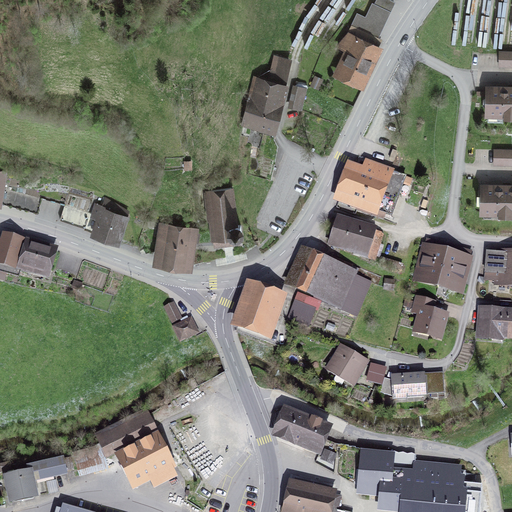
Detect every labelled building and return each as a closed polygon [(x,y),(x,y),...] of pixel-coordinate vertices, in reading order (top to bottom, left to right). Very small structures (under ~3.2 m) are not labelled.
[(353,28),(375,38),(393,1),(390,0),(376,0),(374,4),(372,3),(365,17),(357,13),(350,27),(353,28)] [(380,41),(375,38),(353,28),(338,45),(350,51),(339,74),(360,83),(380,41)] [(511,51),(500,52),(499,66),(511,66),(511,51)] [(277,58),(271,82),(259,79),(247,126),(251,127),(252,123),(271,128),(289,61),(277,58)] [(319,87),(323,77),(315,74),(311,83),(319,87)] [(289,106),(301,109),(305,89),(294,87),(289,106)] [(511,88),(488,88),(488,114),(511,114),(511,88)] [(511,150),(494,150),(494,164),(511,164),(511,150)] [(405,177),(368,164),(365,174),(351,169),(340,198),(374,210),(391,217),(405,177)] [(511,186),(483,186),(482,212),(511,212),(511,186)] [(1,187),(0,196),(0,202),(38,213),(42,198),(1,187)] [(208,190),(214,246),(242,243),(241,237),(242,237),(241,225),(236,225),(231,188),(208,190)] [(91,216),(97,218),(96,220),(90,218),(90,214),(65,205),(61,220),(85,228),(85,230),(116,240),(126,210),(105,197),(102,205),(96,203),(91,216)] [(366,253),(373,232),(339,221),(331,246),(347,251),(348,248),(366,253)] [(157,262),(160,263),(161,261),(172,263),(172,265),(174,266),(175,263),(186,265),(185,267),(189,268),(189,266),(191,266),(197,232),(161,226),(155,260),(157,261),(157,262)] [(0,255),(0,271),(10,275),(20,242),(5,237),(0,255)] [(22,266),(47,273),(53,252),(20,242),(10,275),(19,277),(22,266)] [(448,284),(450,283),(460,286),(467,260),(426,249),(419,275),(430,277),(431,280),(430,282),(447,286),(448,284)] [(511,254),(487,253),(486,273),(499,274),(498,282),(511,282),(511,254)] [(291,283),(315,294),(329,265),(305,254),(291,283)] [(329,265),(315,294),(314,298),(319,300),(357,317),(371,282),(355,276),(358,269),(332,258),(329,265)] [(402,266),(382,259),(381,263),(400,270),(402,266)] [(267,334),(279,299),(251,289),(238,324),(267,334)] [(313,299),(298,293),(287,319),(308,327),(319,300),(314,298),(313,299)] [(422,309),(416,328),(426,331),(430,335),(440,337),(446,316),(431,312),(434,303),(417,299),(414,307),(422,309)] [(172,322),(180,318),(173,304),(165,308),(172,322)] [(511,336),(511,315),(510,315),(509,312),(481,310),(478,337),(492,338),(492,335),(511,336)] [(195,333),(190,321),(175,328),(181,339),(195,333)] [(330,369),(353,382),(364,363),(341,350),(330,369)] [(371,366),(367,379),(382,383),(385,369),(371,366)] [(426,376),(428,394),(444,393),(443,375),(426,376)] [(415,376),(393,378),(394,399),(405,398),(405,395),(424,394),(423,376),(415,376)] [(96,435),(99,441),(102,439),(108,451),(154,428),(145,411),(96,435)] [(304,416),(302,419),(285,412),(277,433),(312,448),(311,451),(319,455),(329,430),(319,426),(320,423),(304,416)] [(156,438),(120,456),(135,485),(156,474),(161,483),(175,476),(156,438)] [(97,447),(73,453),(80,475),(103,467),(97,447)] [(326,447),(321,456),(333,463),(338,453),(326,447)] [(407,458),(362,453),(358,492),(381,494),(379,509),(392,510),(393,503),(402,504),(401,511),(463,511),(465,493),(461,492),(463,478),(458,478),(459,474),(451,473),(452,470),(407,466),(407,458)] [(74,469),(71,457),(64,459),(67,471),(74,469)] [(31,479),(40,477),(40,479),(66,474),(63,459),(16,469),(18,475),(7,478),(12,500),(34,496),(31,479)] [(10,462),(0,464),(0,472),(12,470),(10,462)] [(50,482),(51,491),(58,490),(57,481),(50,482)] [(345,511),(337,510),(340,497),(292,486),(286,511),(290,511),(345,511)]
